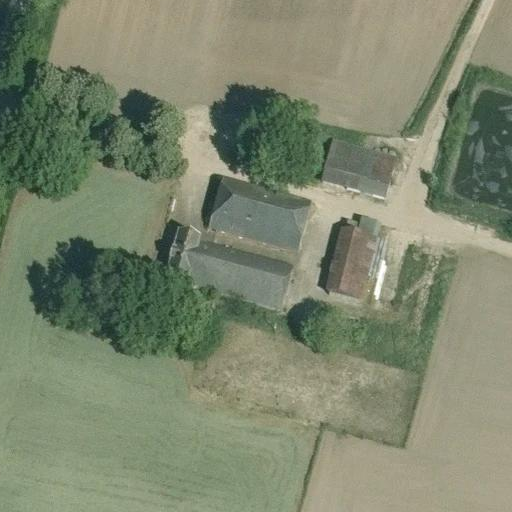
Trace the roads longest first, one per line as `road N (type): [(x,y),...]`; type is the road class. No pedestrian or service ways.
road 1 (track): [(489,0),(394,215)]
road 2 (track): [(511,250),(394,215)]
